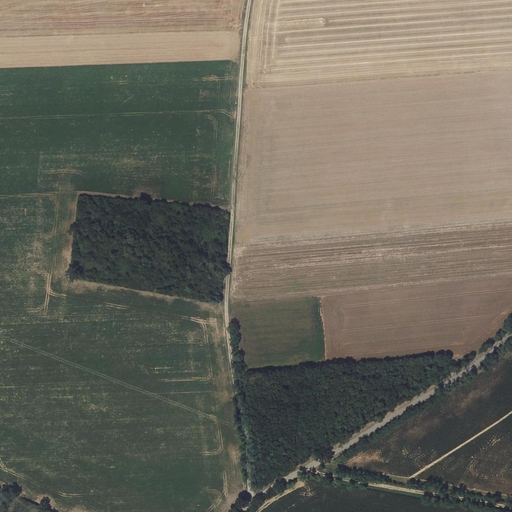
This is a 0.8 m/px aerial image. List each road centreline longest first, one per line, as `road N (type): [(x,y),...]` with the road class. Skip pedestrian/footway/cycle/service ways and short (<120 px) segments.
road 1 (track): [(253,502),(226,322),(251,0)]
road 2 (unclassified): [(511,333),(243,511)]
road 3 (track): [(511,508),(304,470)]
